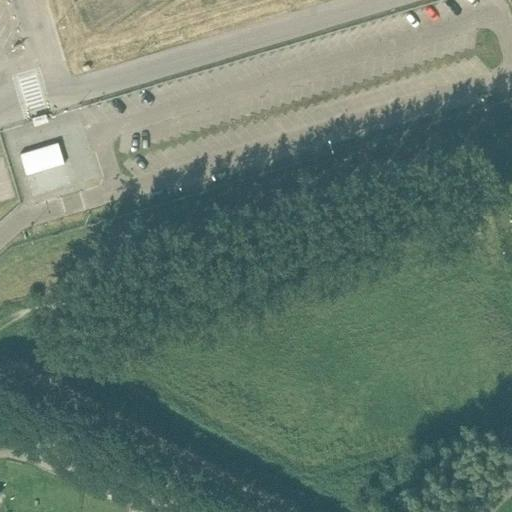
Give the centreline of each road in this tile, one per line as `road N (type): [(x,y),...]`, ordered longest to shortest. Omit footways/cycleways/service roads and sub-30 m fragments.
road 1 (track): [(511,179),(0,327)]
road 2 (track): [(276,511),(36,386),(24,390)]
